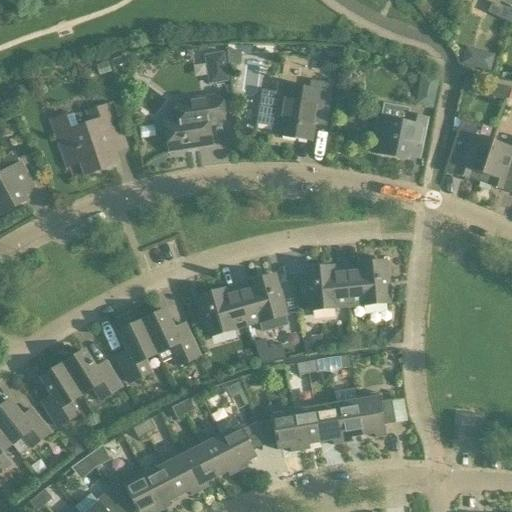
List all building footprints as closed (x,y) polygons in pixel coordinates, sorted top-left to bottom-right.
[(424,0),(422,0),(415,6),(422,15),(431,8),(424,0)] [(511,16),(511,0),(482,0),(491,4),(487,13),(509,24),(511,16)] [(494,55),(465,47),(461,64),(489,72),(494,55)] [(210,85),(229,82),(224,54),(206,57),(210,85)] [(338,74),(341,60),(321,57),(318,71),(338,74)] [(99,76),(110,73),(107,63),(96,66),(99,76)] [(436,93),(439,77),(423,74),(420,85),(424,90),(436,93)] [(476,83),(464,79),(460,91),(472,95),(476,83)] [(282,101),(260,97),(255,125),(274,128),(274,124),(278,125),(278,129),(276,135),(311,141),(316,111),(328,113),(333,84),(310,81),(309,90),(284,86),(282,101)] [(220,98),(196,101),(175,105),(177,119),(163,121),(168,152),(186,150),(186,147),(211,143),(208,126),(224,123),(220,98)] [(426,119),(406,115),(408,109),(383,104),(380,118),(378,118),(371,153),(405,159),(408,149),(419,151),(426,119)] [(50,120),(56,135),(61,150),(59,153),(62,155),(67,167),(80,163),(84,176),(115,165),(111,154),(126,149),(111,105),(86,113),(90,123),(78,128),(73,113),(66,116),(65,114),(50,120)] [(478,183),(492,143),(474,137),(477,127),(460,121),(444,172),(478,183)] [(140,140),(155,138),(153,126),(138,128),(140,140)] [(511,194),(511,140),(509,148),(492,143),(478,183),(511,194)] [(21,194),(32,187),(13,152),(0,159),(0,215),(25,201),(21,194)] [(345,272),(349,306),(361,305),(362,306),(389,303),(385,262),(358,265),(358,271),(345,272)] [(349,306),(345,272),(333,273),(332,267),(305,270),(309,311),(336,308),(336,307),(349,306)] [(287,326),(284,315),(285,315),(274,276),(248,283),(250,289),(237,293),(247,325),(258,322),(261,333),(287,326)] [(247,325),(237,293),(225,296),(223,290),(197,298),(208,337),(235,330),(234,329),(247,325)] [(164,311),(141,322),(156,354),(156,355),(160,364),(171,359),(176,369),(200,358),(197,351),(184,325),(173,330),(164,311)] [(144,360),(156,355),(156,354),(141,322),(118,333),(127,352),(116,357),(128,384),(150,373),(144,360)] [(394,334),(391,339),(391,345),(401,344),(400,334),(394,334)] [(321,337),(303,340),(306,356),(323,354),(321,337)] [(269,345),(256,348),(260,362),(272,360),(269,345)] [(62,365),(81,396),(92,388),(100,401),(121,388),(105,363),(95,369),(84,352),(62,365)] [(339,357),(340,369),(351,368),(349,356),(339,357)] [(318,373),(316,361),(306,363),(308,374),(318,373)] [(296,364),(298,376),(308,374),(306,363),(296,364)] [(81,396),(62,365),(40,379),(51,397),(41,403),(57,428),(77,415),(69,403),(81,396)] [(391,400),(379,402),(378,394),(355,398),(356,401),(362,436),(373,434),(374,439),(385,437),(383,426),(395,424),(391,400)] [(194,410),(189,400),(179,404),(185,415),(194,410)] [(0,407),(0,431),(11,445),(22,437),(31,448),(49,433),(31,410),(22,418),(9,401),(0,407)] [(335,405),(342,444),(352,443),(351,438),(362,436),(356,401),(335,405)] [(171,408),(176,419),(185,415),(179,404),(171,408)] [(314,409),(320,443),(331,441),(332,446),(342,444),(335,405),(314,409)] [(277,451),(288,449),(289,453),(299,452),(292,412),(293,412),(292,408),(270,412),(271,421),(256,423),(264,446),(275,444),(277,451)] [(292,412),(299,452),(309,450),(309,445),(320,443),(314,409),(293,412),(292,412)] [(457,442),(482,444),(484,416),(459,414),(457,442)] [(155,430),(149,419),(141,424),(146,435),(155,430)] [(220,436),(238,472),(247,467),(245,463),(256,457),(253,452),(264,446),(256,423),(242,430),(238,423),(218,433),(220,436)] [(132,429),(138,440),(146,435),(141,424),(132,429)] [(11,445),(0,431),(0,472),(9,465),(0,454),(11,445)] [(201,446),(217,477),(227,472),(229,476),(238,472),(220,436),(201,446)] [(182,456),(200,492),(209,487),(207,483),(217,477),(201,446),(182,456)] [(103,447),(71,465),(78,477),(110,459),(103,447)] [(162,466),(178,497),(189,492),(191,496),(200,492),(182,456),(162,466)] [(143,476),(161,511),(171,507),(168,502),(178,497),(162,466),(144,475),(143,476)] [(135,511),(137,511),(136,511),(149,511),(150,511),(159,511),(161,511),(143,476),(144,475),(142,472),(122,483),(126,490),(113,497),(122,511),(135,511)] [(52,499),(44,490),(36,496),(44,506),(52,499)] [(29,503),(36,511),(44,506),(36,496),(29,503)] [(122,511),(113,497),(101,506),(96,500),(80,511),(122,511)]
